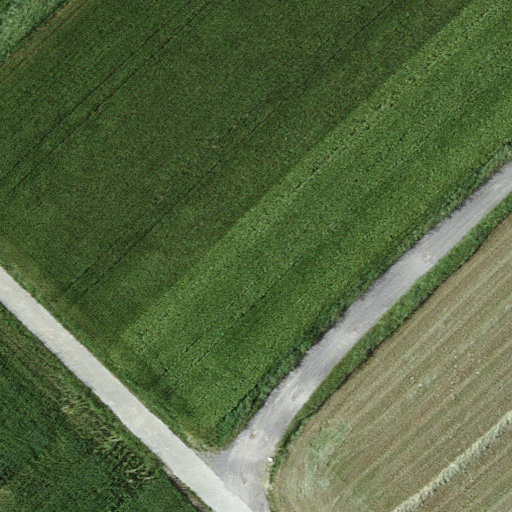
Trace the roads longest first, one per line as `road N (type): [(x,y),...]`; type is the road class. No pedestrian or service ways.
road 1 (track): [(214,495),(367,312),(511,177)]
road 2 (track): [(231,511),(0,283)]
